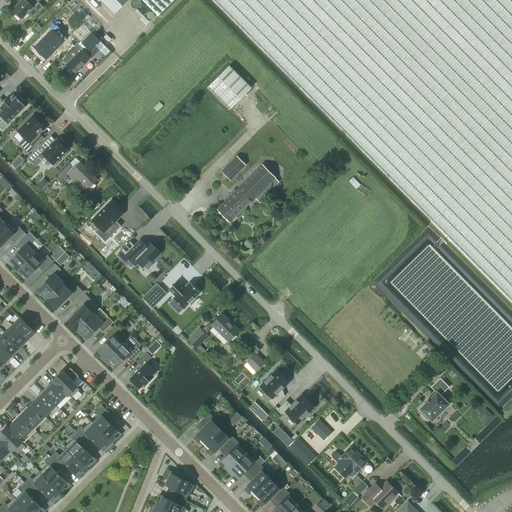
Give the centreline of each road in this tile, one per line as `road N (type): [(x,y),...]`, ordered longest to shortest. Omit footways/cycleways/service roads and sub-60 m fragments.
road 1 (unclassified): [(471,511),(0,37)]
road 2 (residential): [(64,338),(236,511)]
